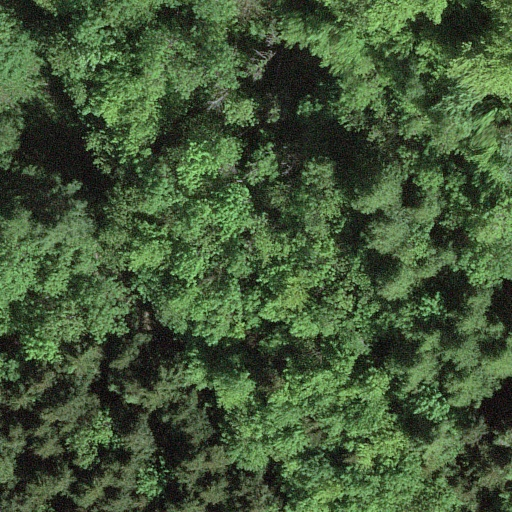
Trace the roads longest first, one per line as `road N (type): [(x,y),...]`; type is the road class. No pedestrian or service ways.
road 1 (track): [(308,511),(174,315),(89,141),(0,83)]
road 2 (track): [(89,141),(47,0)]
